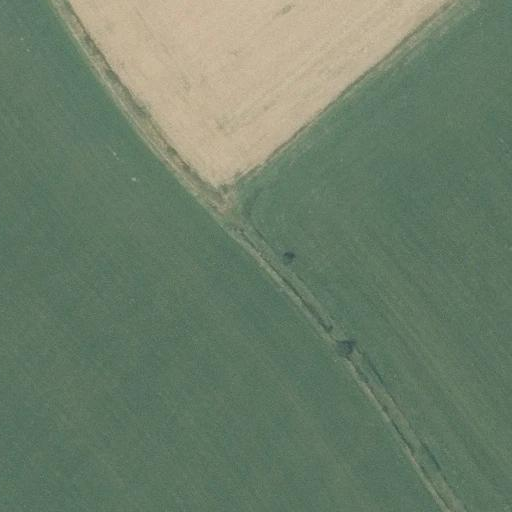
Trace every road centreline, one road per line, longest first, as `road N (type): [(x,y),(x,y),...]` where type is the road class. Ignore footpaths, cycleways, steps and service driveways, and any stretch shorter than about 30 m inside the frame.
road 1 (track): [(225,213),(328,326),(455,511)]
road 2 (track): [(471,0),(384,67),(225,213)]
road 3 (track): [(56,0),(142,126),(225,213)]
